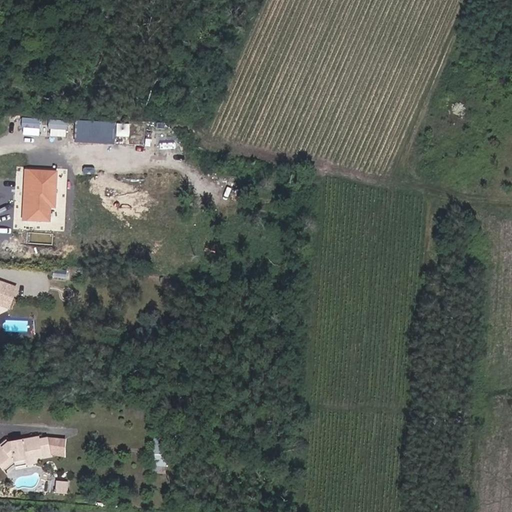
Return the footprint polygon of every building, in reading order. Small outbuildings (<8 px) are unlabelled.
[(41,120),(22,118),(21,129),(40,130),(41,120)] [(68,121),(48,120),(47,129),(67,130),(68,121)] [(116,123),(76,121),(75,142),(115,144),(116,123)] [(57,171),(25,170),(23,219),(50,220),(51,208),(56,209),(57,171)] [(17,299),(11,297),(14,285),(3,283),(1,302),(15,306),(17,299)] [(11,297),(17,299),(20,287),(14,285),(11,297)] [(66,458),(66,439),(48,438),(40,439),(40,437),(22,441),(6,442),(0,446),(0,467),(3,471),(13,463),(15,467),(35,464),(35,458),(50,455),(66,458)] [(166,446),(152,445),(151,473),(164,473),(166,446)] [(55,494),(68,495),(69,482),(56,481),(55,494)]
